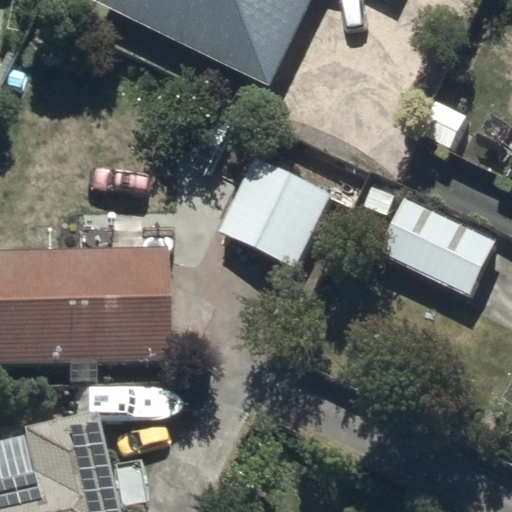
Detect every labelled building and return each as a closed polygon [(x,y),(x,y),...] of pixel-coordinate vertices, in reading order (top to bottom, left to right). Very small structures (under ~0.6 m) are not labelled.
[(102,0),(272,81),(311,0),(102,0)] [(334,193),(258,153),(221,226),(297,265),(334,193)] [(499,236),(407,194),(380,254),(472,296),(499,236)] [(162,247),(0,252),(0,362),(164,360),(162,247)] [(0,511),(116,511),(102,446),(106,445),(103,432),(99,433),(93,409),(20,425),(22,434),(0,438),(0,511)]
